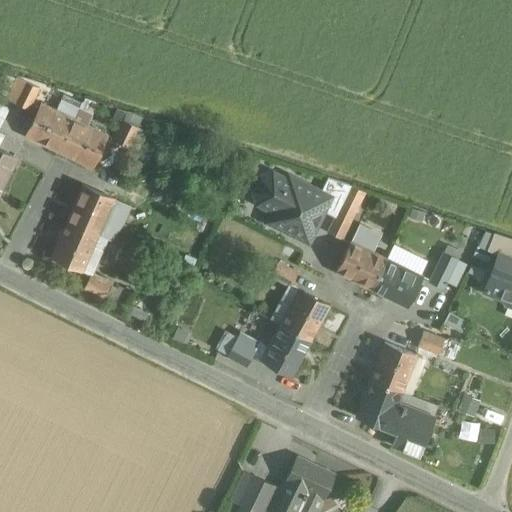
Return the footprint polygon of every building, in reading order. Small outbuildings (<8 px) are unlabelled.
[(38,87),(16,77),(6,98),(28,109),(38,87)] [(54,110),(40,104),(25,135),(58,151),(82,102),(63,93),(54,110)] [(82,102),(58,151),(91,167),(106,135),(85,125),(96,103),(84,98),(82,102)] [(137,127),(123,120),(113,140),(127,147),(137,127)] [(137,127),(127,147),(136,151),(145,132),(137,127)] [(0,188),(16,157),(0,149),(0,188)] [(329,197),(320,192),(289,177),(287,180),(272,173),(259,178),(254,191),(258,203),(273,210),(268,221),(308,241),(322,211),(329,197)] [(329,197),(322,211),(334,217),(350,184),(327,177),(320,192),(329,197)] [(113,198),(82,184),(66,221),(107,239),(122,204),(121,203),(113,199),(113,198)] [(334,217),(327,231),(341,238),(364,191),(350,184),(334,217)] [(160,195),(143,188),(140,196),(147,199),(156,203),(160,195)] [(140,196),(127,190),(121,203),(122,204),(141,212),(147,199),(140,196)] [(107,239),(66,221),(50,257),(89,274),(90,273),(92,273),(107,239)] [(380,235),(359,224),(351,240),(372,251),(380,235)] [(511,238),(493,232),(486,249),(498,254),(498,253),(511,258),(511,238)] [(351,240),(350,240),(335,271),(370,289),(385,258),(372,251),(351,240)] [(457,258),(443,251),(428,281),(442,288),(457,258)] [(511,258),(498,253),(498,254),(483,290),(511,301),(511,258)] [(421,275),(385,258),(370,289),(406,306),(421,275)] [(297,273),(277,262),(270,275),(289,285),(290,285),(291,284),(297,273)] [(92,273),(90,273),(89,274),(84,287),(105,296),(110,284),(111,282),(92,273)] [(117,287),(110,284),(105,296),(112,299),(117,287)] [(329,305),(291,284),(290,285),(289,285),(271,319),(280,324),(309,340),(329,305)] [(309,340),(280,324),(261,358),(290,375),(309,340)] [(443,339),(423,331),(417,344),(438,352),(443,339)] [(257,345),(238,334),(227,354),(246,365),(257,345)] [(415,354),(384,342),(370,379),(401,391),(415,354)] [(401,391),(370,379),(356,415),(387,427),(387,426),(396,430),(424,440),(433,416),(397,402),(401,391)] [(480,400),(464,393),(456,411),(473,418),(480,400)] [(463,419),(461,436),(479,439),(481,421),(463,419)] [(424,440),(396,430),(390,443),(418,454),(424,440)] [(333,475),(295,458),(281,487),(274,484),(260,511),(270,511),(272,510),(276,511),(295,511),(307,487),(324,495),(333,475)] [(260,511),(274,484),(243,470),(229,499),(256,511),(260,511)]
